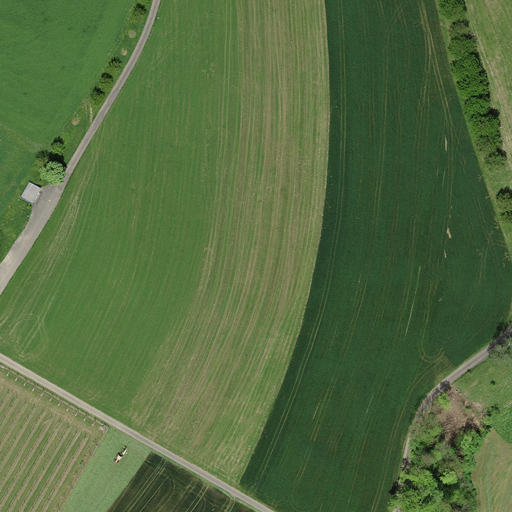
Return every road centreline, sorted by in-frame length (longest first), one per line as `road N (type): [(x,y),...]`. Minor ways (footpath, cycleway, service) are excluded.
road 1 (track): [(0,290),(138,52),(157,0)]
road 2 (track): [(267,511),(0,359)]
